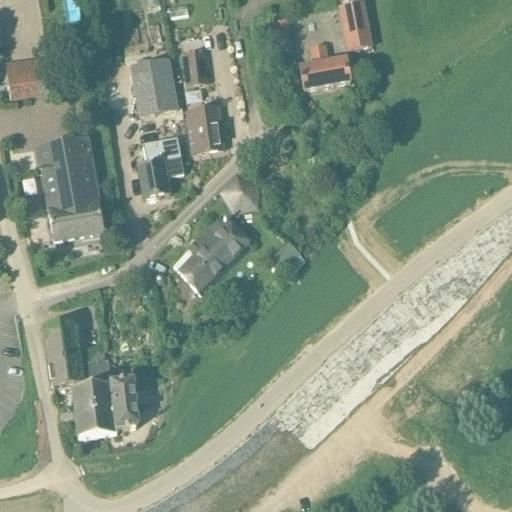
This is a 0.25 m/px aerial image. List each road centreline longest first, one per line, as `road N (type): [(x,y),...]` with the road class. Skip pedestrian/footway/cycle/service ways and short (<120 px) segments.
road 1 (unclassified): [(119,511),(222,447),(388,291),(511,200)]
road 2 (track): [(511,265),(386,386),(358,433),(269,511)]
road 3 (residential): [(27,310),(106,285),(138,265),(240,159)]
road 4 (unclassified): [(65,478),(27,310)]
